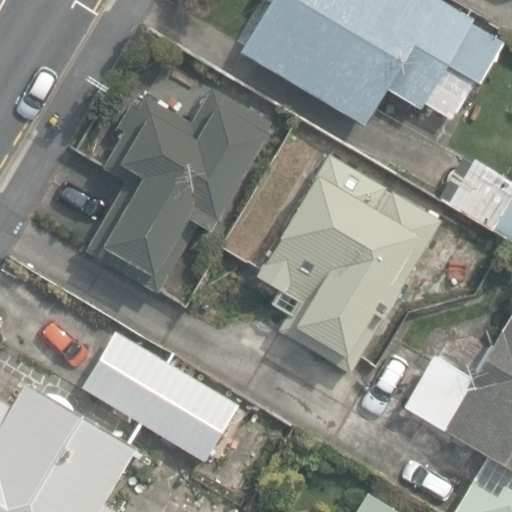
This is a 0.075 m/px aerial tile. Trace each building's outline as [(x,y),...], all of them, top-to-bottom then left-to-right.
[(242,50),(364,123),(386,86),(421,106),(424,102),(451,118),(474,80),(479,83),(503,43),(471,23),(473,19),(442,0),(269,0),(271,1),(242,50)] [(86,250),(159,290),(195,224),(209,231),(269,121),(211,89),(192,123),(143,96),(137,109),(129,105),(116,129),(123,133),(103,170),(123,182),(86,250)] [(442,192),(511,233),(511,176),(468,150),(442,192)] [(277,329),(350,372),(441,220),(326,152),(252,277),(273,290),(264,304),(284,316),(277,329)] [(443,499),(464,511),(511,511),(511,294),(472,362),(432,338),(398,394),(478,441),(443,499)] [(83,385),(206,458),(239,404),(116,331),(83,385)] [(0,511),(118,511),(104,503),(137,449),(26,383),(12,406),(0,399),(0,511)] [(399,511),(368,493),(356,511),(399,511)]
